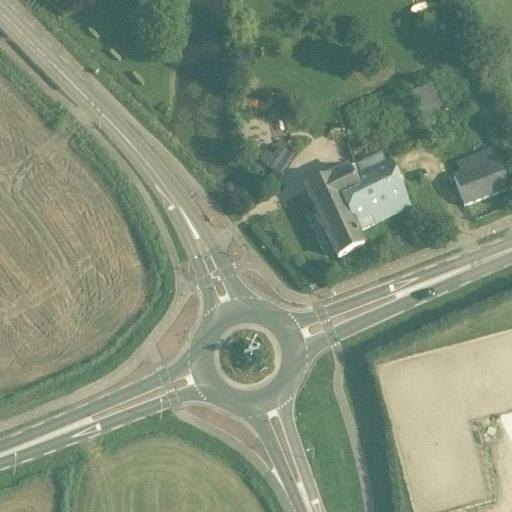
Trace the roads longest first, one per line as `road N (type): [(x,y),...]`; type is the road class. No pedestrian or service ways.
road 1 (tertiary): [(236,305),(162,184),(0,10)]
road 2 (primary): [(511,247),(292,334)]
road 3 (primary): [(202,370),(0,453)]
road 4 (tertiary): [(306,511),(262,398)]
